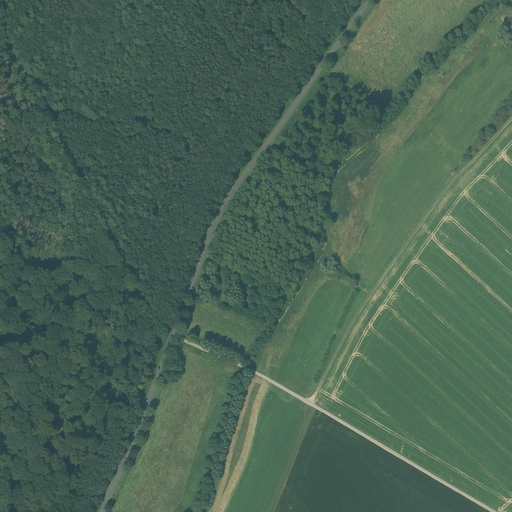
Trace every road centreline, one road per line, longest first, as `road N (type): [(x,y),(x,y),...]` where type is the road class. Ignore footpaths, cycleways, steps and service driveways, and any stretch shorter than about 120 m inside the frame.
road 1 (secondary): [(174,334),(221,209),(369,0)]
road 2 (unclassified): [(174,334),(310,403),(492,511)]
road 3 (track): [(310,403),(394,259),(511,118)]
road 4 (secondary): [(102,511),(174,334)]
